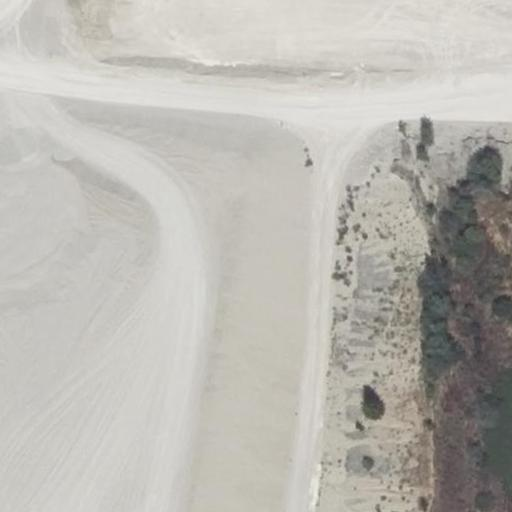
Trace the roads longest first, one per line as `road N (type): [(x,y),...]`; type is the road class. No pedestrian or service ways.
road 1 (unknown): [(306,511),(337,194),(351,128),(367,105)]
road 2 (unknown): [(0,63),(367,105)]
road 3 (unknown): [(511,97),(404,94),(367,105)]
